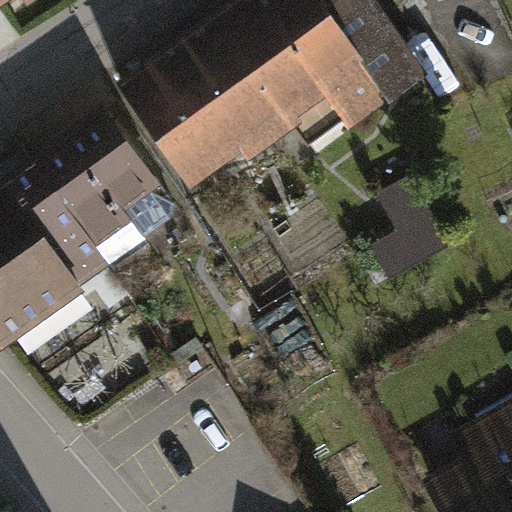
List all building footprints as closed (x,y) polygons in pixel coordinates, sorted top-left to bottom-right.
[(256,0),(321,0),(388,91),(427,64),(381,0),(217,0),(116,72),(122,82),(138,71),(145,81),(256,0)] [(138,71),(122,82),(187,172),(237,136),(247,149),(294,116),(302,127),(341,99),(354,116),(388,91),(321,0),(256,0),(145,81),(138,71)] [(105,110),(38,158),(112,259),(178,211),(105,110)] [(0,339),(112,259),(38,158),(0,184),(0,339)] [(398,268),(458,236),(422,166),(382,187),(401,224),(380,235),(398,268)] [(511,511),(511,404),(464,432),(476,453),(431,480),(449,511),(511,511)]
